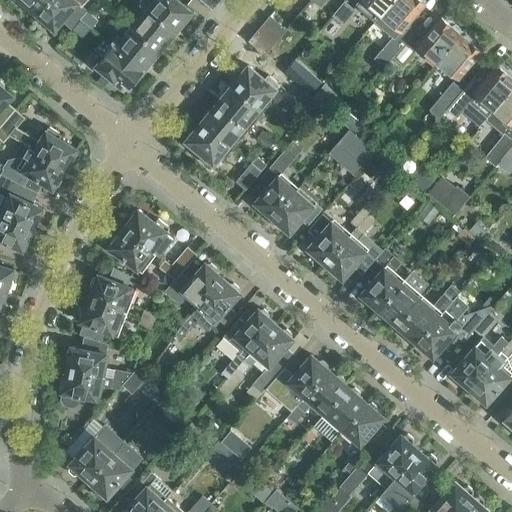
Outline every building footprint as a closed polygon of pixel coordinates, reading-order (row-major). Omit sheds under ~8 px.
[(22,0),(22,4),(27,8),(31,7),(38,14),(50,0),(22,0)] [(50,0),(38,14),(39,15),(39,18),(44,23),(48,22),(55,29),(63,20),(72,28),(81,17),(81,18),(88,10),(87,10),(88,9),(83,5),(86,0),(50,0)] [(142,0),(146,3),(178,29),(179,28),(181,29),(188,20),(186,19),(193,11),(180,0),(142,0)] [(202,0),(213,9),(220,0),(202,0)] [(355,9),(344,0),(333,15),(343,24),(355,9)] [(376,20),(392,0),(360,0),(357,4),(376,20)] [(392,0),(376,20),(395,36),(394,38),(393,37),(373,59),(383,68),(394,56),(415,30),(407,23),(425,1),(423,0),(392,0)] [(171,36),(178,29),(146,3),(140,10),(143,12),(134,23),(163,47),(164,46),(165,47),(173,38),(171,36)] [(88,10),(81,18),(92,27),(98,19),(88,10)] [(271,14),(250,39),(265,53),(287,28),(271,14)] [(415,30),(394,56),(403,64),(419,44),(439,61),(462,33),(460,32),(461,28),(456,24),(452,25),(443,17),(425,38),(415,30)] [(111,43),(112,44),(143,70),(151,61),(152,63),(160,54),(158,52),(159,51),(131,27),(123,36),(119,33),(111,43)] [(462,33),(439,61),(457,76),(481,49),(472,41),(472,38),(467,34),(464,35),(462,33)] [(143,70),(112,44),(103,54),(100,51),(92,61),(115,80),(114,82),(121,87),(125,82),(126,82),(127,82),(131,85),(135,80),(137,82),(142,75),(140,74),(143,70)] [(240,75),(233,84),(260,107),(264,110),(272,101),(268,97),(279,83),(268,75),(266,78),(249,64),(247,66),(244,66),(239,72),(240,75)] [(491,112),(511,86),(511,71),(508,68),(506,70),(499,64),(483,84),(474,76),(463,88),(445,109),(455,117),(468,102),(486,117),(491,112)] [(0,109),(13,95),(5,88),(5,84),(0,80),(0,109)] [(430,108),(439,116),(445,109),(463,88),(453,80),(430,108)] [(312,97),(319,102),(337,118),(346,107),(348,104),(324,83),(312,97)] [(260,107),(233,84),(232,85),(228,84),(223,90),(225,93),(217,102),(248,128),(256,119),(253,116),(260,107)] [(511,86),(491,112),(502,122),(497,128),(504,135),(510,128),(511,125),(511,86)] [(311,111),(319,102),(312,97),(305,90),(297,99),(311,111)] [(204,118),(202,120),(230,143),(238,133),(241,136),(248,128),(217,102),(211,110),(207,110),(203,115),(204,118)] [(356,134),(365,124),(346,107),(337,118),(356,134)] [(16,110),(1,127),(10,134),(25,117),(16,110)] [(230,143),(202,120),(195,129),(192,129),(187,134),(189,137),(187,139),(203,153),(200,156),(211,166),(222,152),(226,156),(234,146),(230,143)] [(37,139),(32,148),(66,168),(71,160),(74,159),(77,154),(76,150),(77,148),(60,137),(62,133),(49,125),(40,141),(37,139)] [(10,134),(1,127),(0,128),(0,136),(5,140),(10,134)] [(337,140),(364,164),(375,151),(348,128),(337,140)] [(498,161),(511,144),(511,130),(510,128),(504,135),(487,155),(496,163),(498,161)] [(274,140),(263,130),(258,136),(269,146),(274,140)] [(293,139),(261,175),(270,183),(255,201),(256,202),(257,206),(261,210),(265,209),(272,216),(298,186),(291,180),(290,183),(280,174),(303,147),(293,139)] [(511,144),(498,161),(509,171),(511,167),(511,144)] [(0,172),(6,175),(24,184),(38,191),(44,181),(54,188),(55,186),(59,185),(62,179),(61,175),(66,168),(32,148),(29,146),(28,148),(26,147),(20,157),(9,159),(6,165),(0,162),(0,172)] [(252,162),(261,170),(266,163),(257,155),(252,162)] [(246,188),(261,170),(252,162),(236,180),(246,188)] [(303,180),(312,170),(306,165),(297,175),(303,180)] [(318,176),(312,170),(303,180),(310,185),(318,176)] [(44,207),(19,195),(24,184),(6,175),(0,172),(0,185),(1,185),(12,191),(5,204),(3,203),(0,208),(0,211),(34,228),(38,219),(42,218),(44,212),(43,209),(44,207)] [(453,214),(470,194),(458,184),(454,189),(438,175),(425,190),(453,214)] [(305,192),(298,186),(272,216),(279,222),(279,226),(285,230),(288,230),(289,231),(313,204),(303,194),(305,192)] [(428,223),(440,209),(429,200),(417,215),(428,223)] [(368,213),(370,211),(364,205),(350,221),(357,226),(368,213)] [(124,227),(157,252),(163,243),(159,240),(170,226),(157,217),(155,220),(139,208),(137,210),(133,210),(129,215),(130,219),(124,227)] [(34,228),(0,211),(0,237),(24,249),(25,247),(28,245),(31,239),(30,236),(34,228)] [(362,232),(371,222),(374,219),(368,213),(357,226),(362,232)] [(326,262),(351,233),(344,226),(342,229),(332,220),(308,247),(310,248),(311,252),(315,256),(318,256),(326,262)] [(470,230),(475,235),(480,239),(486,231),(476,223),(470,230)] [(357,226),(351,233),(326,262),(333,268),(333,272),(338,276),(341,275),(343,277),(351,267),(360,275),(368,266),(383,249),(362,232),(357,226)] [(157,252),(124,227),(118,235),(115,236),(111,240),(112,244),(110,246),(139,267),(147,256),(151,259),(157,252)] [(474,238),(472,237),(463,229),(456,237),(467,246),(474,238)] [(172,264),(181,271),(196,253),(188,245),(172,264)] [(378,307),(402,280),(392,272),(402,261),(385,247),(383,249),(368,266),(377,274),(361,293),(369,299),(369,303),(374,307),(378,307)] [(161,265),(175,278),(181,271),(172,264),(166,259),(161,265)] [(175,278),(165,289),(182,304),(189,295),(193,297),(191,300),(198,306),(223,276),(217,271),(216,267),(211,262),(207,263),(206,261),(190,279),(181,271),(175,278)] [(0,287),(8,290),(8,289),(12,287),(14,281),(12,278),(15,268),(0,263),(0,287)] [(110,277),(127,284),(131,274),(114,266),(110,277)] [(421,297),(419,296),(428,286),(417,276),(411,270),(403,278),(402,280),(378,307),(385,314),(386,317),(391,322),(394,321),(398,324),(421,297)] [(89,296),(127,311),(131,301),(127,299),(132,286),(98,273),(97,275),(94,277),(92,283),(93,286),(89,296)] [(230,283),(223,276),(198,306),(192,312),(184,321),(175,332),(182,338),(207,309),(217,318),(241,291),(239,290),(239,286),(234,282),(230,283)] [(417,340),(445,308),(460,291),(451,283),(431,306),(421,297),(398,324),(401,327),(401,331),(406,335),(409,335),(417,340)] [(8,290),(0,287),(0,312),(1,312),(2,310),(5,308),(7,303),(5,299),(8,290)] [(127,311),(89,296),(86,306),(82,307),(79,313),(81,317),(80,319),(114,332),(119,320),(123,321),(127,311)] [(474,327),(489,310),(496,302),(457,318),(445,308),(417,340),(418,341),(418,345),(423,350),(426,349),(434,355),(454,332),(463,340),(474,327)] [(227,377),(276,322),(269,316),(269,312),(264,308),(260,308),(259,307),(246,322),(239,317),(223,335),(232,343),(238,337),(246,344),(222,372),(227,377)] [(154,321),(157,313),(145,308),(141,317),(154,321)] [(498,318),(489,310),(474,327),(483,335),(498,318)] [(154,321),(141,317),(138,324),(151,329),(154,321)] [(283,328),(276,322),(227,377),(217,389),(226,397),(245,375),(243,373),(257,357),(258,358),(260,356),(269,364),(252,383),(262,392),(294,354),(285,346),(293,337),(292,336),(291,332),(287,328),(283,328)] [(104,366),(106,352),(108,343),(84,335),(81,347),(71,345),(71,346),(68,349),(67,356),(68,359),(67,368),(105,376),(107,367),(104,366)] [(469,386),(508,340),(502,335),(494,344),(495,346),(490,352),(488,351),(486,353),(475,344),(452,371),(454,373),(453,377),(458,381),(463,380),(469,386)] [(508,340),(469,386),(476,392),(476,396),(481,400),(485,400),(486,401),(510,374),(499,365),(501,362),(511,348),(511,337),(508,340)] [(305,395),(329,367),(328,367),(328,363),(323,359),(319,359),(312,353),(286,383),(293,389),(296,386),(305,395)] [(137,368),(146,377),(151,370),(139,359),(137,368)] [(348,385),(346,383),(345,382),(345,378),(340,374),(336,374),(329,367),(305,395),(303,397),(310,403),(313,401),(325,411),(348,385)] [(105,376),(67,368),(65,376),(62,379),(61,385),(63,389),(62,390),(64,391),(62,398),(65,403),(72,405),(76,401),(78,393),(97,397),(100,383),(103,384),(105,376)] [(115,368),(113,375),(128,378),(134,372),(115,368)] [(133,392),(146,377),(137,368),(134,372),(128,378),(123,383),(133,392)] [(128,378),(113,375),(111,386),(119,388),(123,383),(128,378)] [(189,409),(204,393),(186,377),(171,393),(189,409)] [(269,384),(253,403),(259,408),(275,390),(269,384)] [(325,411),(326,413),(337,422),(335,425),(342,431),(344,428),(367,401),(359,394),(359,391),(354,386),(351,387),(348,385),(325,411)] [(367,401),(344,428),(354,437),(352,439),(359,445),(384,416),(376,409),(376,406),(372,401),(367,401)] [(289,414),(295,420),(304,411),(297,404),(289,414)] [(193,416),(184,426),(208,448),(217,437),(193,416)] [(327,446),(336,437),(330,431),(321,441),(327,446)] [(387,485),(419,448),(412,442),(413,441),(413,437),(408,433),(404,433),(403,434),(402,433),(370,470),(387,485)] [(90,478),(113,451),(95,436),(70,465),(70,469),(74,473),(79,473),(81,470),(90,478)] [(213,447),(241,470),(247,462),(222,441),(213,447)] [(419,448),(387,485),(381,493),(395,505),(393,507),(398,511),(409,511),(430,489),(421,482),(437,463),(436,462),(437,461),(437,457),(431,452),(427,453),(426,454),(419,448)] [(113,451),(90,478),(98,486),(96,488),(96,492),(101,496),(106,496),(131,467),(113,451)] [(351,471),(360,462),(353,456),(345,466),(351,471)] [(360,462),(351,471),(341,484),(351,493),(370,470),(360,462)] [(156,511),(169,498),(175,492),(153,472),(142,484),(146,487),(124,511),(156,511)] [(458,511),(474,495),(472,494),(473,493),(473,489),(469,485),(465,485),(464,486),(456,479),(427,511),(458,511)] [(265,502),(276,490),(267,482),(257,494),(265,502)] [(286,499),(276,490),(265,502),(276,511),(286,499)] [(203,511),(212,503),(202,494),(188,510),(190,511),(203,511)] [(490,511),(491,510),(483,503),(484,502),(484,498),(480,494),(476,495),(475,496),(474,495),(458,511),(490,511)] [(185,511),(169,498),(156,511),(185,511)] [(212,503),(203,511),(213,511),(217,508),(212,503)]
